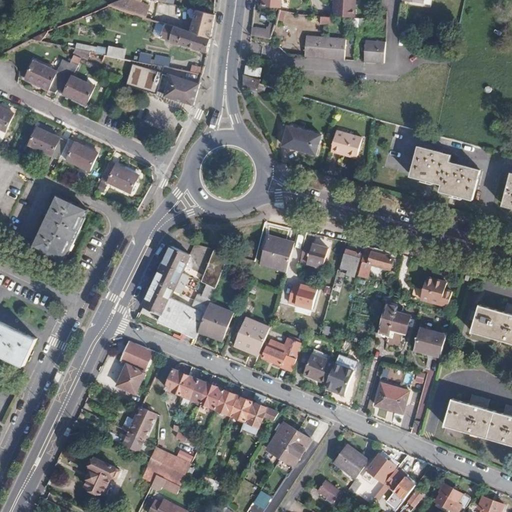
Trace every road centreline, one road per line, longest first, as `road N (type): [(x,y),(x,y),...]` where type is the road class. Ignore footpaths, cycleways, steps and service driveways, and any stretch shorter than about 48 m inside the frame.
road 1 (residential): [(113,326),(511,485)]
road 2 (residential): [(102,321),(5,511)]
road 3 (residential): [(18,511),(113,326)]
road 4 (residential): [(246,206),(412,249),(440,235)]
road 5 (residential): [(229,44),(275,53),(294,69),(389,75),(390,56)]
road 6 (residential): [(113,326),(155,239),(179,217),(212,207)]
